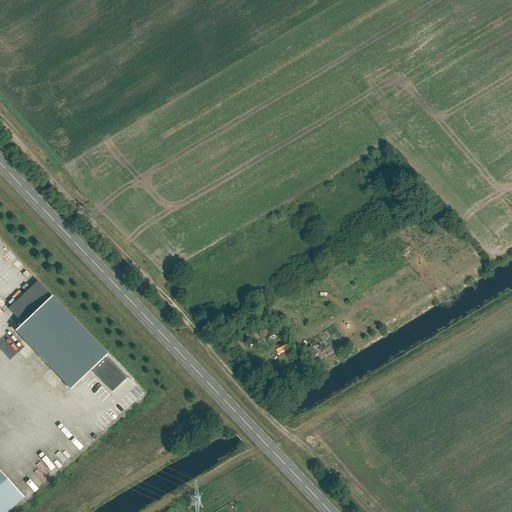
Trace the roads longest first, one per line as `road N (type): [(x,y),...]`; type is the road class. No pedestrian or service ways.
road 1 (track): [(370,511),(281,428),(0,121)]
road 2 (primary): [(329,511),(0,165)]
